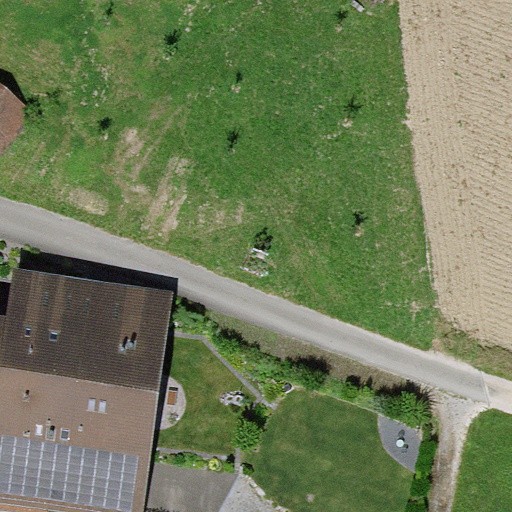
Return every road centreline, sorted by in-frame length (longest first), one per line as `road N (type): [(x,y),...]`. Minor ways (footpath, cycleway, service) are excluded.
road 1 (residential): [(378,351),(132,253),(0,213)]
road 2 (track): [(511,396),(378,351)]
